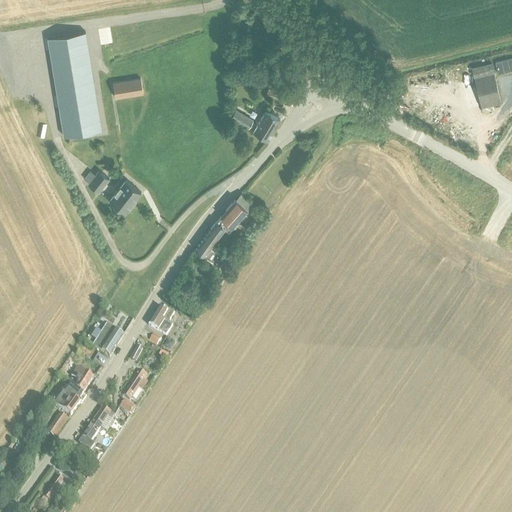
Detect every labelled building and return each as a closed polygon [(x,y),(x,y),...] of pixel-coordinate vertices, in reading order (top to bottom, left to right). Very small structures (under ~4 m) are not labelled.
[(100,27),(102,44),(115,42),(113,25),(100,27)] [(102,131),(90,59),(89,55),(85,32),(64,35),(48,38),(64,137),(102,131)] [(511,57),(495,62),(498,74),(511,70),(511,57)] [(472,67),(481,107),(501,103),(492,63),(472,67)] [(113,83),(115,98),(143,93),(141,78),(113,83)] [(282,107),(284,94),(271,91),(267,90),(266,96),(270,97),(269,104),(282,107)] [(231,118),(249,128),(253,121),(235,110),(231,118)] [(253,131),(256,133),(268,140),(280,119),(266,110),(253,131)] [(88,184),(99,192),(109,179),(99,170),(96,175),(91,171),(84,179),(89,183),(88,184)] [(125,180),(109,200),(125,213),(141,192),(125,180)] [(216,221),(221,225),(225,220),(229,224),(225,230),(228,232),(232,227),(235,229),(239,224),(240,225),(244,219),(245,219),(251,213),(235,199),(220,216),(216,221)] [(204,256),(213,262),(219,254),(210,247),(225,228),(221,225),(216,221),(195,249),(204,256)] [(235,229),(245,238),(250,233),(240,225),(239,224),(235,229)] [(148,325),(158,331),(167,336),(173,325),(170,324),(168,323),(175,313),(169,309),(167,311),(159,307),(148,325)] [(94,345),(93,347),(109,357),(123,336),(107,326),(98,339),(94,335),(89,342),(94,345)] [(149,341),(156,346),(161,339),(153,334),(149,341)] [(174,349),(176,341),(169,340),(167,347),(174,349)] [(143,349),(137,346),(130,359),(136,362),(143,349)] [(88,347),(86,351),(95,357),(98,352),(88,347)] [(162,351),(159,356),(166,360),(169,356),(162,351)] [(71,385),(83,393),(93,378),(78,367),(71,376),(73,377),(71,379),(73,380),(71,383),(71,385)] [(142,390),(147,382),(143,380),(146,376),(138,371),(122,394),(130,399),(138,388),(142,390)] [(78,399),(83,393),(71,385),(66,393),(62,390),(53,404),(71,417),(80,403),(79,403),(81,401),(78,399)] [(124,400),(120,407),(129,413),(132,415),(136,408),(124,400)] [(102,408),(82,437),(78,434),(75,438),(80,441),(78,444),(91,452),(95,446),(91,443),(102,426),(103,426),(108,419),(111,421),(114,416),(102,408)] [(47,431),(55,437),(69,419),(60,412),(47,431)] [(57,476),(42,496),(50,502),(59,489),(66,494),(73,483),(59,473),(57,476)]
